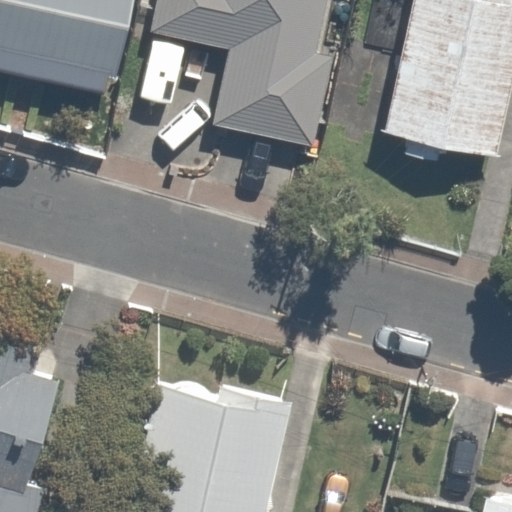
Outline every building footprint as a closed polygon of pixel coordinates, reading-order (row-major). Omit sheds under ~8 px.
[(0,0),(0,50),(116,74),(131,0),(0,0)] [(154,0),(150,26),(224,40),(209,116),(311,136),(337,0),(154,0)] [(511,0),(412,0),(383,119),(490,145),(511,56),(511,0)] [(0,511),(33,511),(74,343),(0,324),(0,511)] [(262,511),(284,385),(149,362),(123,511),(262,511)] [(511,511),(511,495),(477,489),(472,511),(511,511)]
